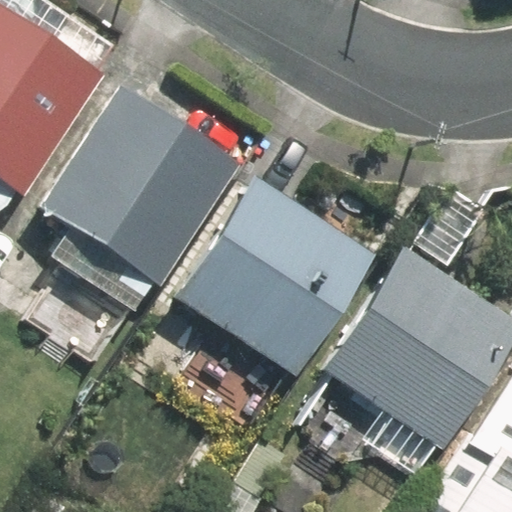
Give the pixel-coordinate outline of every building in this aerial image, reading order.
[(0,0),(0,227),(21,195),(24,197),(123,45),(53,0),(0,0)] [(247,159),(195,123),(125,76),(39,203),(65,220),(44,250),(53,257),(15,313),(94,366),(155,277),(163,283),(247,159)] [(379,252),(258,173),(178,294),(212,317),(179,367),(254,416),(284,371),(295,378),(379,252)] [(358,437),(417,478),(511,339),(511,316),(408,245),(329,360),(384,399),(358,437)] [(511,511),(511,371),(416,511),(511,511)] [(253,511),(268,494),(291,511),(306,511),(328,486),(268,437),(213,505),(221,511),(253,511)] [(87,511),(93,503),(48,476),(27,511),(87,511)]
